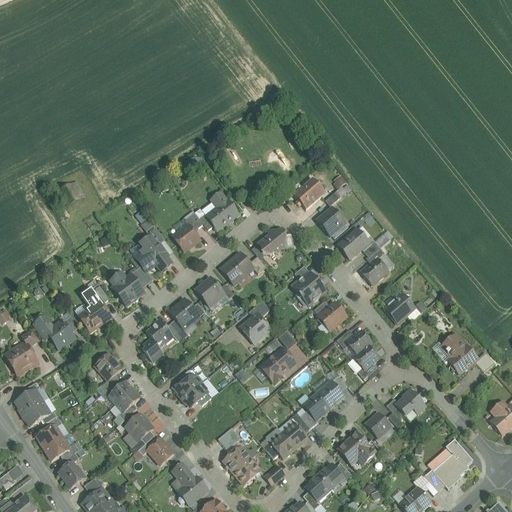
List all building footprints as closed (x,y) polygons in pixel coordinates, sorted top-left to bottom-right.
[(340,177),(332,183),(337,190),(345,184),(340,177)] [(293,198),(298,203),(295,205),(299,209),(301,207),(306,212),(322,198),(316,192),(320,189),(312,181),(302,190),(293,198)] [(72,187),(81,203),(87,200),(78,184),(72,187)] [(298,185),(289,193),(293,198),(302,190),(298,185)] [(72,187),(60,194),(68,210),(81,203),(72,187)] [(336,194),(325,203),(330,209),(340,200),(336,194)] [(218,197),(217,197),(213,200),(214,200),(211,202),(217,211),(206,219),(213,229),(217,233),(238,217),(228,203),(227,204),(221,195),(218,197)] [(343,224),(332,210),(316,223),(330,239),(338,232),(336,229),(343,224)] [(195,215),(184,223),(188,228),(189,228),(193,234),(203,227),(199,222),(199,221),(195,215)] [(199,221),(199,222),(203,227),(208,233),(213,229),(206,219),(205,217),(199,221)] [(149,224),(143,229),(146,234),(153,229),(149,224)] [(165,243),(154,228),(153,229),(146,234),(152,241),(154,240),(159,247),(165,243)] [(188,228),(173,240),(183,254),(199,242),(193,234),(189,228),(188,228)] [(361,229),(338,248),(349,262),(361,252),(363,254),(374,244),(361,229)] [(269,233),(268,238),(258,247),(263,252),(262,256),(263,256),(270,257),(273,255),(277,255),(279,253),(279,251),(283,251),(284,241),(280,240),(280,234),(269,233)] [(385,236),(374,244),(380,251),(390,242),(385,236)] [(152,241),(141,249),(139,246),(130,253),(142,268),(145,273),(154,266),(161,274),(172,266),(167,259),(169,258),(163,251),(162,251),(159,247),(154,240),(152,241)] [(374,244),(363,254),(369,261),(380,251),(374,244)] [(263,252),(258,247),(251,252),(257,259),(260,263),(263,261),(263,256),(262,256),(263,252)] [(369,261),(367,263),(370,267),(378,261),(378,262),(384,256),(380,251),(369,261)] [(240,255),(220,271),(234,288),(253,272),(254,271),(249,266),(240,255)] [(260,263),(257,259),(249,266),(254,271),(253,272),(258,277),(266,270),(260,263)] [(378,262),(378,261),(370,267),(361,276),(371,288),(388,274),(378,262)] [(145,273),(142,268),(137,272),(148,286),(153,282),(147,274),(146,274),(145,273)] [(304,268),(294,277),(300,283),(310,275),(304,268)] [(148,286),(137,272),(130,277),(137,285),(139,286),(143,290),(148,286)] [(122,275),(110,283),(115,289),(112,291),(117,297),(117,302),(121,302),(126,309),(144,295),(137,285),(130,277),(126,280),(122,275)] [(300,283),(292,290),(299,299),(300,301),(301,301),(308,309),(327,294),(321,288),(322,287),(316,280),(315,281),(310,275),(300,283)] [(210,280),(195,293),(209,310),(224,297),(220,291),(210,280)] [(234,297),(225,286),(220,291),(224,297),(228,302),(234,297)] [(109,301),(98,287),(91,292),(98,300),(99,299),(104,305),(109,301)] [(393,301),(391,299),(385,304),(389,309),(387,311),(398,324),(414,310),(403,298),(397,302),(395,299),(393,301)] [(192,310),(185,301),(168,315),(175,322),(183,332),(199,318),(192,310)] [(100,303),(87,312),(84,308),(82,307),(76,312),(76,314),(90,335),(111,320),(100,303)] [(263,303),(249,315),(253,320),(257,317),(260,321),(270,312),(263,303)] [(325,303),(313,313),(317,317),(320,314),(321,316),(330,309),(325,303)] [(420,303),(414,308),(421,315),(427,309),(420,303)] [(346,319),(335,305),(330,309),(321,316),(317,320),(329,333),(346,319)] [(204,314),(197,306),(192,310),(199,318),(204,314)] [(0,314),(0,326),(11,320),(7,311),(0,314)] [(253,320),(240,330),(254,347),(270,333),(260,321),(257,317),(253,320)] [(79,330),(71,318),(65,322),(74,334),(79,330)] [(45,320),(35,327),(46,342),(50,339),(47,335),(48,335),(49,336),(54,333),(53,331),(45,320)] [(62,324),(53,331),(54,333),(49,336),(48,335),(47,335),(50,339),(59,352),(74,341),(70,336),(74,334),(65,322),(62,325),(62,324)] [(183,332),(175,322),(170,326),(178,336),(183,332)] [(165,330),(159,323),(154,327),(155,328),(147,335),(152,341),(144,348),(148,353),(145,356),(152,364),(162,356),(156,348),(162,343),(164,346),(173,339),(165,330)] [(178,336),(170,326),(165,330),(173,339),(177,343),(181,340),(178,336)] [(287,332),(278,340),(288,352),(297,345),(287,332)] [(349,332),(336,343),(344,352),(348,348),(346,346),(355,339),(349,332)] [(32,333),(22,339),(25,345),(26,345),(28,349),(39,343),(32,333)] [(355,339),(346,346),(348,348),(357,358),(368,349),(371,346),(361,334),(355,339)] [(465,349),(454,337),(446,344),(451,350),(446,355),(447,357),(448,356),(452,361),(448,364),(459,377),(469,367),(471,370),(476,366),(479,363),(479,362),(466,348),(465,349)] [(25,345),(7,357),(6,360),(16,376),(19,377),(36,366),(37,363),(34,359),(33,359),(30,354),(30,353),(28,349),(26,345),(25,345)] [(368,349),(357,358),(354,360),(362,371),(364,373),(372,366),(376,363),(376,358),(368,349)] [(295,365),(283,350),(265,366),(267,369),(263,373),(275,387),(282,381),(280,378),(295,365)] [(486,356),(479,362),(479,363),(476,366),(483,375),(494,366),(486,356)] [(121,371),(108,357),(95,368),(108,383),(115,377),(121,371)] [(372,366),(364,373),(362,371),(358,375),(364,382),(377,371),(372,366)] [(242,370),(235,376),(242,385),(249,379),(242,370)] [(188,373),(179,381),(183,385),(192,378),(188,373)] [(115,377),(108,383),(101,389),(101,388),(96,393),(101,398),(114,386),(119,382),(115,377)] [(183,385),(175,392),(179,396),(181,396),(184,400),(202,385),(198,380),(193,379),(192,378),(183,385)] [(347,389),(338,378),(331,385),(340,395),(347,389)] [(118,390),(109,399),(116,407),(132,392),(125,384),(118,390)] [(36,385),(24,393),(27,398),(36,393),(39,391),(36,385)] [(202,385),(184,400),(187,404),(187,406),(191,410),(198,404),(207,396),(206,394),(207,390),(202,385)] [(331,385),(317,396),(330,412),(343,400),(340,395),(331,385)] [(114,386),(101,398),(105,403),(109,399),(118,390),(114,386)] [(132,392),(116,407),(111,412),(117,419),(119,417),(122,414),(123,415),(133,407),(140,401),(132,392)] [(27,398),(15,405),(23,417),(43,404),(36,393),(27,398)] [(410,393),(403,399),(404,400),(398,406),(395,408),(403,417),(405,419),(412,412),(417,417),(425,410),(410,393)] [(211,401),(207,396),(198,404),(202,408),(211,401)] [(330,412),(317,396),(303,408),(307,413),(316,423),(317,423),(330,412)] [(394,401),(386,408),(392,415),(398,422),(403,417),(395,408),(398,406),(394,401)] [(43,404),(23,417),(30,429),(42,422),(50,416),(43,404)] [(511,409),(509,407),(505,411),(500,405),(492,412),(498,419),(491,425),(502,438),(511,428),(511,409)] [(133,407),(123,415),(122,414),(119,417),(124,423),(133,415),(137,411),(133,407)] [(316,423),(307,413),(300,419),(310,431),(318,424),(317,423),(316,423)] [(50,416),(42,422),(45,427),(57,419),(53,414),(50,416)] [(133,415),(124,423),(128,427),(137,419),(133,415)] [(391,429),(378,415),(365,427),(377,441),(391,429)] [(398,422),(392,415),(388,419),(398,431),(403,427),(398,422)] [(300,419),(297,416),(290,421),(294,426),(303,436),(310,431),(300,419)] [(124,423),(119,417),(117,419),(116,419),(116,420),(114,422),(119,427),(124,423)] [(128,427),(125,430),(138,445),(141,442),(150,434),(153,431),(140,417),(137,419),(128,427)] [(61,426),(57,419),(45,427),(42,429),(45,434),(55,428),(56,429),(61,426)] [(303,436),(294,426),(282,436),(295,451),(307,441),(303,436)] [(56,429),(55,428),(45,434),(36,439),(44,451),(62,440),(56,429)] [(240,441),(231,431),(218,442),(226,453),(240,441)] [(150,434),(141,442),(145,447),(152,441),(154,439),(150,434)] [(295,451),(282,436),(271,446),(270,446),(279,457),(283,461),(295,451)] [(356,436),(338,453),(351,467),(361,459),(366,465),(375,457),(366,447),(356,436)] [(69,450),(62,440),(44,451),(51,463),(60,458),(70,452),(69,450)] [(145,447),(139,453),(143,458),(147,454),(147,453),(156,445),(152,441),(145,447)] [(174,456),(160,441),(156,445),(147,453),(147,454),(160,468),(174,456)] [(279,457),(270,446),(271,446),(267,441),(260,447),(273,462),(279,457)] [(380,453),(371,442),(366,447),(375,457),(380,453)] [(452,457),(432,475),(431,473),(424,479),(430,485),(438,495),(445,489),(448,492),(471,473),(467,469),(473,464),(455,443),(446,450),(452,457)] [(74,447),(69,450),(70,452),(60,458),(64,464),(75,456),(78,453),(74,447)] [(250,462),(241,450),(224,464),(233,476),(250,462)] [(64,464),(60,466),(64,471),(72,465),(72,466),(79,461),(75,456),(64,464)] [(260,474),(250,462),(233,476),(243,488),(260,474)] [(64,471),(59,475),(70,491),(83,482),(78,475),(79,472),(77,470),(75,469),(72,466),(72,465),(64,471)] [(352,479),(340,465),(335,470),(343,480),(346,484),(352,479)] [(182,466),(172,474),(178,481),(187,473),(188,472),(182,466)] [(332,467),(326,472),(325,471),(321,475),(322,476),(319,479),(330,492),(343,480),(335,470),(332,467)] [(278,468),(265,480),(271,487),(284,476),(278,468)] [(197,485),(195,481),(194,482),(187,473),(178,480),(185,489),(178,495),(181,499),(179,501),(178,504),(180,506),(183,506),(186,504),(189,508),(207,493),(199,483),(197,485)] [(9,475),(0,482),(0,484),(2,488),(3,488),(6,492),(16,484),(9,475)] [(315,482),(314,481),(310,485),(311,486),(305,491),(308,494),(317,504),(317,503),(330,492),(319,479),(315,482)] [(103,491),(94,481),(84,489),(92,499),(99,493),(100,494),(103,491)] [(438,495),(430,485),(426,489),(434,498),(438,495)] [(417,490),(398,506),(402,511),(424,511),(431,506),(417,490)] [(103,491),(100,494),(99,493),(92,499),(82,507),(86,511),(97,511),(111,501),(103,491)] [(400,492),(392,499),(397,504),(405,497),(400,492)] [(317,504),(308,494),(303,499),(307,504),(314,511),(315,511),(321,507),(317,503),(317,504)] [(36,511),(25,498),(13,507),(10,504),(0,511),(36,511)] [(7,499),(0,504),(0,511),(10,504),(7,499)] [(114,505),(111,501),(97,511),(118,511),(120,511),(121,510),(115,504),(114,505)] [(205,511),(204,511),(225,511),(216,502),(205,511)]
